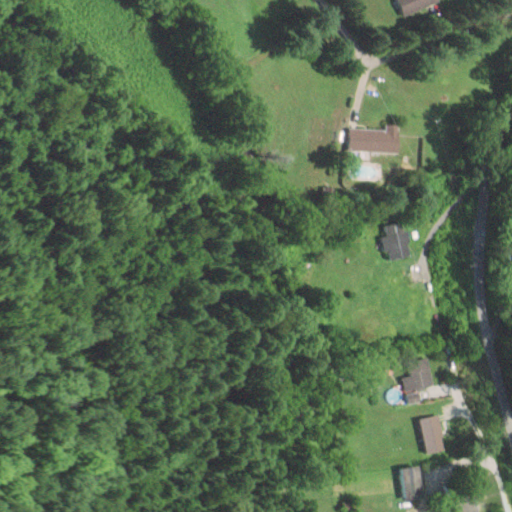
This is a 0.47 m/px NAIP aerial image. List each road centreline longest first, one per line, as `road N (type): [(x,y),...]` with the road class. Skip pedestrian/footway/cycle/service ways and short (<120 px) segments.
road 1 (tertiary): [(511,438),(483,291),(483,218),(511,98)]
road 2 (residential): [(320,0),(365,61),(511,9)]
